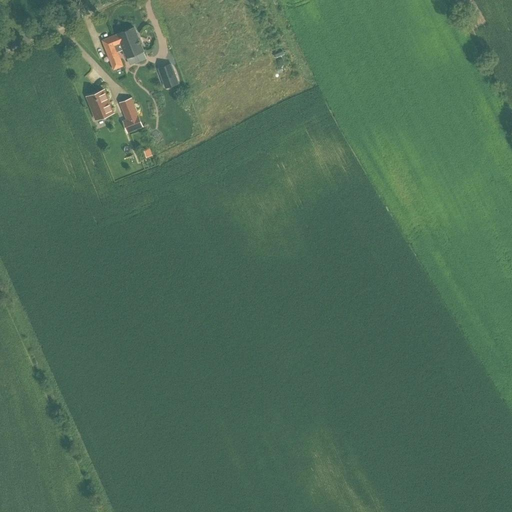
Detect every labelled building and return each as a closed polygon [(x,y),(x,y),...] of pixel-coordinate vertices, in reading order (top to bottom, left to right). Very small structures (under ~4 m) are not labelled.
[(137,5),(140,12),(149,8),(146,1),(137,5)] [(113,37),(103,41),(114,69),(123,65),(117,51),(118,51),(124,49),(127,57),(144,51),(134,27),(117,34),(118,35),(113,37)] [(165,89),(179,83),(172,63),(157,68),(165,89)] [(104,90),(87,96),(96,119),(113,113),(104,90)] [(131,94),(119,99),(126,116),(138,111),(131,94)]
